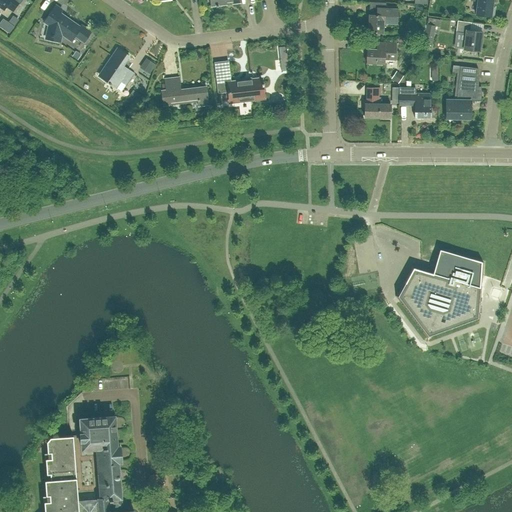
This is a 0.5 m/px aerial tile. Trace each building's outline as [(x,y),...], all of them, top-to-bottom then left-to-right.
[(0,0),(0,8),(3,10),(6,6),(12,11),(19,0),(0,0)] [(470,0),(477,1),(476,14),(491,16),(491,15),(494,16),(495,8),(492,7),(492,0),(470,0)] [(74,37),(83,43),(91,32),(81,26),(80,27),(60,14),(61,9),(55,5),(43,22),(52,29),(49,40),(60,42),(61,35),(71,42),(74,37)] [(376,15),(368,15),(367,32),(382,33),(383,23),(396,24),(397,8),(376,7),(376,15)] [(470,23),(456,21),(455,33),(465,34),(464,42),(461,42),(460,48),(463,49),(479,52),(482,33),(469,31),(470,23)] [(394,43),(376,42),(376,50),(366,50),(366,63),(383,64),(384,60),(394,60),(394,43)] [(129,57),(116,49),(98,76),(115,88),(120,81),(125,85),(133,74),(122,67),(129,57)] [(150,77),(159,65),(148,58),(142,66),(144,67),(141,71),(150,77)] [(230,82),(227,62),(214,63),(217,92),(228,91),(229,100),(252,97),(252,100),(263,99),(261,78),(230,82)] [(472,68),(459,67),(455,100),(446,99),(445,118),(470,119),(470,100),(481,102),(483,91),(481,90),(477,69),(476,68),(476,69),(472,68)] [(178,77),(170,78),(164,79),(165,90),(160,91),(162,106),(197,102),(197,107),(207,106),(205,87),(179,90),(178,77)] [(379,88),(366,88),(366,104),(364,104),(364,117),(390,118),(390,104),(379,104),(380,97),(378,97),(378,95),(379,95),(379,88)] [(414,89),(398,88),(398,103),(404,103),(404,96),(414,96),(414,118),(430,118),(430,94),(414,93),(414,89)] [(481,261),(440,250),(433,275),(413,269),(398,298),(427,335),(477,318),(481,261)] [(133,511),(123,511),(115,511),(108,511),(107,506),(121,506),(120,498),(118,462),(121,462),(119,446),(116,446),(114,416),(79,419),(80,433),(79,433),(80,441),(81,441),(82,450),(96,449),(100,499),(97,499),(98,511),(78,511),(73,436),(58,437),(58,436),(58,435),(57,435),(56,434),(55,434),(54,434),(53,435),(52,435),(52,436),(52,437),(50,437),(46,441),(48,459),(43,459),(46,494),(49,494),(50,501),(44,501),(44,511),(133,511)] [(162,485),(161,474),(147,475),(148,486),(162,485)] [(170,475),(171,483),(180,483),(180,474),(170,475)]
